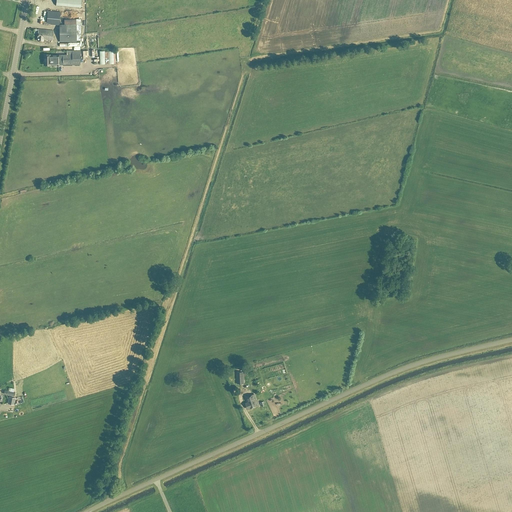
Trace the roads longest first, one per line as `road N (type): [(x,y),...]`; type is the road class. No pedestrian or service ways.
road 1 (unclassified): [(89,511),(396,372),(511,340)]
road 2 (tertiary): [(0,144),(28,0)]
